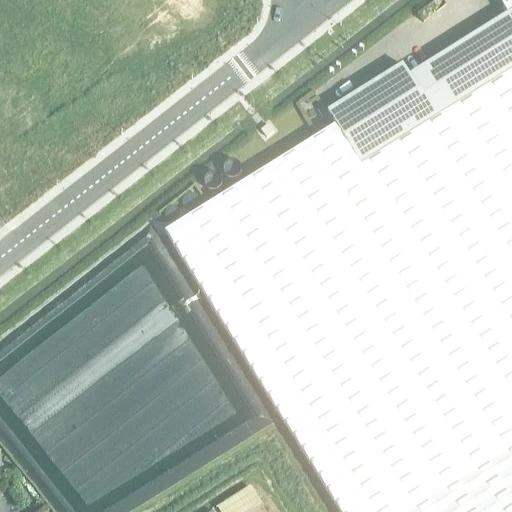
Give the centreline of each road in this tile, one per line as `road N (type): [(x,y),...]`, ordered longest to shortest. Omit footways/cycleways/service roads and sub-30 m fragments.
road 1 (unclassified): [(318,7),(0,260)]
road 2 (unknown): [(166,0),(0,99)]
